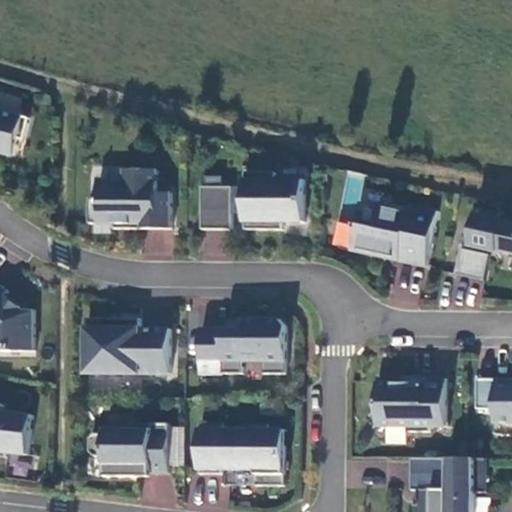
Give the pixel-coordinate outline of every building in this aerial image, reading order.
[(0,111),(0,153),(11,156),(16,138),(28,142),(33,120),(0,111)] [(115,220),(115,229),(173,230),(173,193),(172,193),(160,193),(160,171),(127,170),(126,182),(100,181),(99,199),(91,199),(89,207),(89,215),(91,224),(105,224),(109,220),(115,220)] [(279,174),(248,174),(248,189),(248,206),(248,231),(287,232),(287,224),(309,224),(309,182),(279,182),(279,174)] [(346,175),(344,202),(360,203),(363,176),(346,175)] [(205,188),(204,231),(235,231),(236,206),(236,189),(205,188)] [(236,189),(236,206),(248,206),(248,189),(236,189)] [(418,216),(364,204),(353,252),(390,259),(391,254),(403,257),(402,262),(430,268),(442,213),(420,208),(418,216)] [(480,216),(473,247),(503,254),(503,252),(511,253),(511,225),(509,224),(509,222),(480,216)] [(494,256),(464,250),(459,275),(488,281),(494,256)] [(0,284),(0,352),(37,352),(37,310),(15,310),(15,302),(7,296),(10,292),(0,284)] [(115,320),(90,320),(89,375),(173,375),(174,330),(144,330),(144,320),(125,320),(125,325),(115,325),(115,320)] [(244,331),(204,331),(203,375),(246,375),(246,363),(267,363),(267,375),(290,376),(290,329),(283,321),(245,321),(244,331)] [(449,428),(450,380),(420,380),(420,385),(408,385),(408,380),(380,379),(380,409),(370,419),(383,433),(388,428),(412,428),(412,433),(433,434),(433,428),(449,428)] [(511,379),(478,379),(478,410),(496,410),(496,434),(511,434),(511,379)] [(0,457),(0,458),(1,453),(32,457),(37,417),(6,413),(7,406),(0,405),(0,457)] [(171,474),(171,424),(133,424),(133,429),(107,429),(107,435),(97,435),(92,439),(92,452),(97,457),(107,457),(107,478),(127,478),(127,474),(154,474),(171,474)] [(227,426),(203,426),(202,476),(226,476),(226,471),(259,471),(259,487),(289,488),(289,432),(273,431),(273,426),(249,426),(249,431),(226,431),(227,426)] [(464,460),(415,460),(414,492),(422,492),(422,506),(415,506),(414,511),(479,511),(479,495),(486,495),(486,460),(464,460)]
